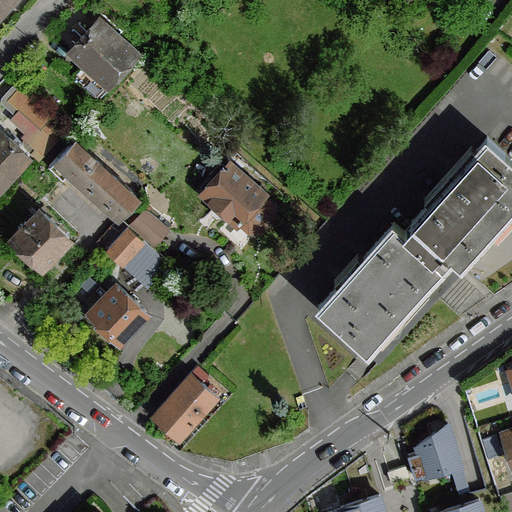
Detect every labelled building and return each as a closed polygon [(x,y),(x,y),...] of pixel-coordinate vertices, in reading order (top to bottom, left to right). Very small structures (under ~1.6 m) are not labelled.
[(0,0),(0,13),(12,0),(0,0)] [(99,17),(70,50),(107,83),(137,50),(99,17)] [(67,127),(20,86),(7,99),(35,124),(28,133),(24,138),(23,143),(25,147),(39,158),(67,127)] [(0,130),(0,186),(28,155),(0,130)] [(391,220),(316,305),(368,351),(451,258),(460,266),(511,207),(511,158),(487,136),(404,231),(391,220)] [(75,138),(55,160),(117,216),(136,195),(75,138)] [(229,160),(201,191),(248,232),(261,231),(275,215),(275,201),(229,160)] [(37,207),(9,237),(40,266),(68,236),(37,207)] [(144,207),(131,222),(154,242),(163,232),(167,227),(144,207)] [(127,226),(107,248),(122,263),(143,241),(127,226)] [(114,281),(87,310),(119,340),(146,311),(114,281)] [(190,372),(153,413),(178,435),(214,394),(190,372)] [(509,405),(501,379),(484,384),(467,389),(475,416),(509,405)] [(407,451),(416,483),(460,469),(448,421),(428,433),(407,451)] [(511,427),(502,431),(511,463),(511,462),(511,427)] [(405,464),(387,471),(391,481),(408,475),(405,464)] [(327,511),(387,511),(386,505),(381,489),(325,505),(327,511)] [(464,497),(423,511),(489,511),(483,490),(464,497)]
